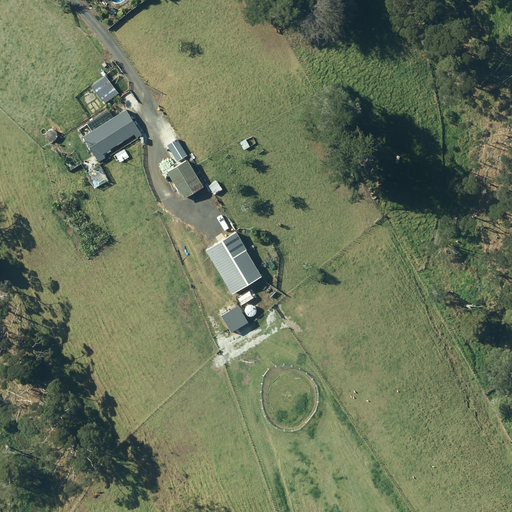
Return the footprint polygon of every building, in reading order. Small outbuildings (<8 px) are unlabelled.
[(92,84),(99,94),(113,83),(107,74),(92,84)] [(84,136),(97,157),(141,129),(128,108),(84,136)] [(124,146),(114,152),(121,163),(131,157),(124,146)] [(205,186),(189,158),(167,170),(183,198),(205,186)] [(95,189),(111,180),(99,161),(83,170),(95,189)] [(217,178),(208,184),(214,194),(223,189),(217,178)] [(206,249),(232,294),(266,274),(239,229),(206,249)] [(239,295),(244,304),(257,296),(252,288),(239,295)]
